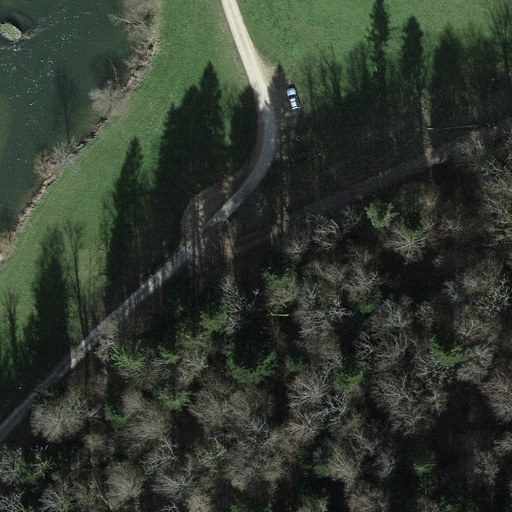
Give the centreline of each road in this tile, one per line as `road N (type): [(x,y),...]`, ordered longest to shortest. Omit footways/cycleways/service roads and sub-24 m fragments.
road 1 (unclassified): [(228,0),(261,97),(262,136),(248,170),(0,419)]
road 2 (track): [(511,116),(170,253)]
